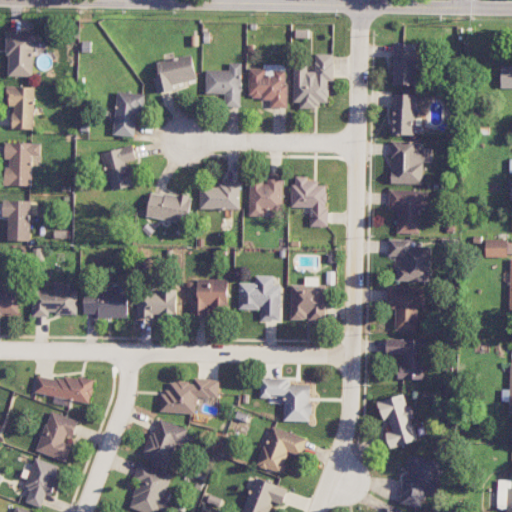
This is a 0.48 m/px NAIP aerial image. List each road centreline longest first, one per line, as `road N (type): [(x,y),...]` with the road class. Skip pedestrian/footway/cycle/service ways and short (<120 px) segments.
road 1 (residential): [(361,4),(346,414),(316,511)]
road 2 (tertiary): [(511,7),(103,0)]
road 3 (residential): [(350,354),(0,349)]
road 4 (residential): [(357,142),(161,140)]
road 5 (residential): [(128,352),(129,395),(82,511)]
